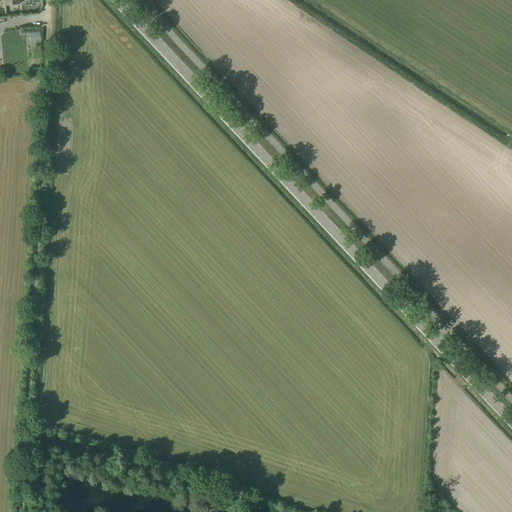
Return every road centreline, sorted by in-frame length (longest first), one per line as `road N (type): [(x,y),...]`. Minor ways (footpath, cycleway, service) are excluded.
road 1 (tertiary): [(511,422),(117,0)]
road 2 (track): [(22,511),(48,0)]
